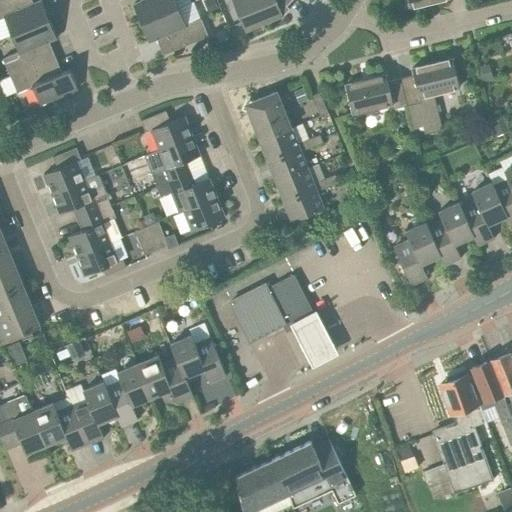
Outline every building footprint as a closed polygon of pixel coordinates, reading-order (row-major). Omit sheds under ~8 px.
[(32,0),(0,0),(0,39),(11,34),(12,35),(49,19),(42,0),(34,3),(32,0)] [(140,0),(141,1),(133,4),(141,23),(179,8),(175,0),(140,0)] [(219,9),(215,0),(206,0),(204,1),(209,13),(219,9)] [(292,0),(232,0),(245,32),(283,16),(281,12),(292,0)] [(209,36),(194,1),(179,8),(141,23),(149,42),(157,39),(163,55),(209,36)] [(57,38),(49,19),(12,35),(19,52),(3,58),(10,76),(56,57),(49,41),(57,38)] [(56,57),(10,76),(17,93),(33,86),(40,104),(78,89),(70,69),(62,72),(56,57)] [(412,68),(414,75),(401,78),(408,106),(415,136),(441,130),(438,117),(431,119),(428,105),(435,103),(432,94),(460,87),(453,58),(412,68)] [(489,67),(481,70),(485,82),(493,80),(489,67)] [(408,106),(401,78),(388,81),(386,75),(346,84),(353,113),(392,104),(393,109),(408,106)] [(293,92),(298,104),(307,101),(302,89),(293,92)] [(277,91),(261,98),(255,100),(254,100),(248,112),(249,113),(260,140),(291,127),(277,91)] [(320,116),(328,112),(320,92),(312,96),(320,116)] [(159,149),(193,136),(185,116),(171,122),(166,110),(141,121),(146,132),(151,130),(159,149)] [(504,122),(494,125),(498,138),(509,134),(504,122)] [(301,152),(312,147),(309,139),(298,143),(291,127),(260,140),(268,160),(299,148),(301,152)] [(309,139),(312,147),(323,143),(320,135),(309,139)] [(193,136),(159,149),(144,155),(152,174),(156,172),(161,184),(167,182),(191,172),(186,161),(200,155),(193,136)] [(44,174),(52,194),(85,180),(77,161),(81,159),(76,147),(53,157),(58,168),(44,174)] [(276,180),(307,168),(301,152),(299,148),(268,160),(276,180)] [(511,154),(500,161),(502,166),(488,173),(492,183),(494,186),(507,216),(506,216),(510,224),(511,222),(511,154)] [(131,180),(150,174),(144,156),(126,162),(131,180)] [(284,200),(315,188),(317,191),(328,187),(325,179),(314,184),(307,168),(276,180),(284,200)] [(195,184),(191,172),(167,182),(179,212),(183,210),(184,211),(217,198),(209,178),(195,184)] [(98,174),(85,180),(52,194),(60,213),(74,208),(79,219),(111,205),(106,193),(98,174)] [(325,179),(328,187),(339,183),(336,175),(325,179)] [(488,224),(506,216),(507,216),(494,186),(492,183),(472,192),(476,201),(462,207),(461,208),(474,235),(473,235),(478,245),(494,238),(488,224)] [(323,208),(317,191),(315,188),(284,200),(292,221),(323,208)] [(225,218),(217,198),(184,211),(192,231),(225,218)] [(461,208),(462,207),(459,202),(439,212),(443,221),(429,227),(428,227),(441,255),(440,255),(444,265),(461,257),(455,244),(473,235),(474,235),(461,208)] [(116,218),(111,205),(79,219),(83,230),(69,236),(77,256),(110,242),(120,238),(122,237),(114,219),(116,218)] [(144,220),(136,223),(139,230),(142,229),(147,227),(144,220)] [(159,222),(147,227),(157,250),(168,246),(166,239),(159,222)] [(441,255),(428,227),(429,227),(426,222),(405,231),(409,240),(394,247),(411,285),(428,277),(421,264),(440,255),(441,255)] [(157,250),(147,227),(142,229),(139,230),(135,232),(145,255),(157,250)] [(118,260),(110,242),(77,256),(85,275),(103,268),(106,275),(126,267),(123,258),(118,260)] [(0,272),(15,266),(7,246),(0,249),(0,272)] [(0,295),(24,286),(15,266),(0,272),(0,295)] [(267,289),(284,322),(286,327),(293,324),(316,312),(297,274),(267,289)] [(284,322),(267,289),(265,284),(231,302),(250,339),(284,322)] [(0,317),(1,319),(32,306),(24,286),(0,295),(0,317)] [(0,347),(11,343),(9,339),(40,327),(32,306),(1,319),(0,319),(0,347)] [(330,329),(320,310),(316,312),(293,324),(302,342),(316,369),(343,355),(330,329)] [(134,329),(125,333),(130,344),(139,340),(134,329)] [(170,344),(176,358),(177,358),(185,377),(204,369),(210,383),(226,376),(211,338),(195,344),(192,335),(170,344)] [(16,364),(26,360),(19,342),(9,346),(16,364)] [(79,342),(67,347),(71,357),(84,352),(79,342)] [(57,353),(60,360),(70,356),(67,349),(57,353)] [(508,406),(511,414),(511,359),(510,353),(490,361),(508,406)] [(177,358),(176,358),(162,364),(158,355),(138,364),(151,397),(171,389),(176,403),(193,396),(185,377),(177,358)] [(510,446),(511,444),(511,414),(508,406),(490,361),(472,368),(484,401),(480,402),(487,421),(498,417),(510,446)] [(132,405),(151,397),(138,364),(117,372),(121,381),(107,387),(106,387),(117,415),(121,426),(138,419),(132,405)] [(487,421),(480,402),(478,403),(466,370),(452,375),(454,379),(446,381),(448,385),(442,387),(456,425),(472,419),(474,426),(487,421)] [(106,387),(107,387),(105,382),(83,390),(87,399),(72,405),(88,444),(104,437),(98,423),(117,415),(106,387)] [(46,444),(33,411),(32,412),(25,395),(0,405),(0,434),(6,449),(22,442),(26,453),(46,444)] [(88,444),(72,405),(69,397),(53,403),(33,411),(46,444),(66,437),(71,450),(88,444)] [(456,425),(433,433),(455,493),(494,479),(474,426),(472,419),(456,425)] [(311,440),(273,458),(288,491),(288,493),(326,473),(343,511),(344,511),(363,503),(334,439),(315,448),(311,440)] [(288,491),(273,458),(234,477),(243,511),(254,511),(252,507),(288,491)]
